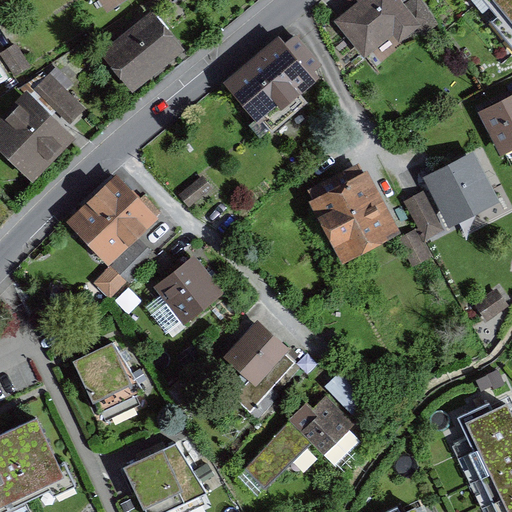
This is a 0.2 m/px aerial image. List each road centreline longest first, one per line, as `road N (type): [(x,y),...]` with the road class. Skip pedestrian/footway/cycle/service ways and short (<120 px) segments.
road 1 (residential): [(113,153),(309,351)]
road 2 (residential): [(296,4),(113,153)]
road 3 (residential): [(296,4),(386,173)]
road 4 (residential): [(113,153),(0,261)]
